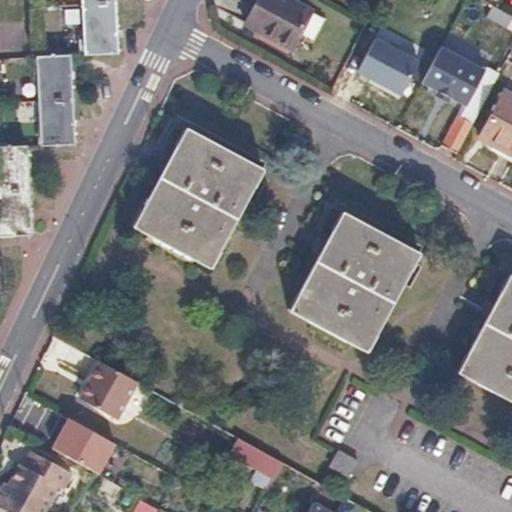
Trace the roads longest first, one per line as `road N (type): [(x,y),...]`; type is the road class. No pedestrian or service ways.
road 1 (residential): [(0,390),(169,31)]
road 2 (residential): [(169,31),(511,216)]
